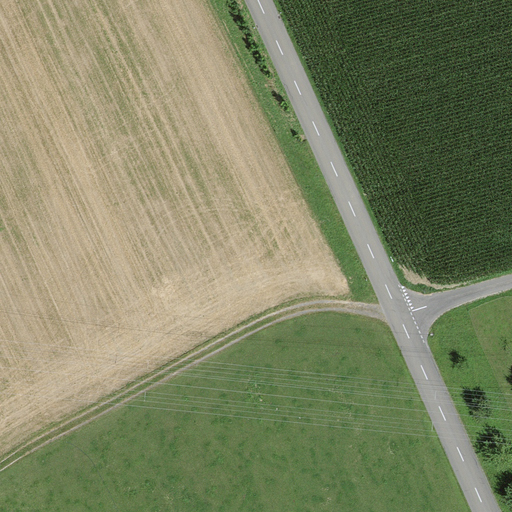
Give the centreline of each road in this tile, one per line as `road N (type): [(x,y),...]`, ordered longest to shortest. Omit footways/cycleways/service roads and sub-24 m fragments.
road 1 (track): [(0,466),(276,314),(318,305),(397,314)]
road 2 (unclassified): [(397,314),(254,0)]
road 3 (tertiary): [(484,511),(397,314)]
